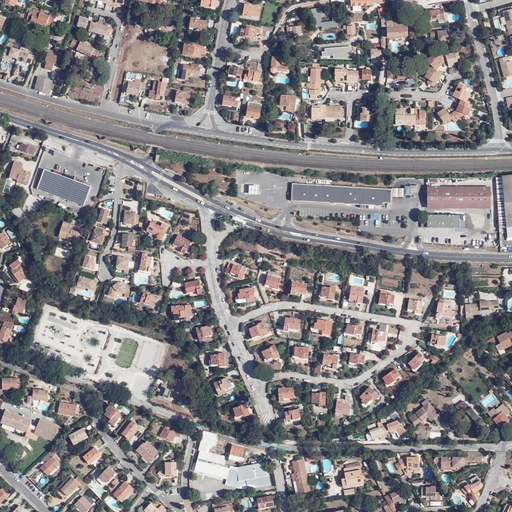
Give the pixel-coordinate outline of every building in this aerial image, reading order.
[(414,7),(413,1),(412,0),(396,0),(397,0),(398,8),(414,7)] [(352,12),(361,12),(361,4),(351,5),(351,3),(347,3),(348,9),(352,9),(352,12)] [(258,17),(260,7),(245,4),(243,13),(248,14),(248,15),(258,17)] [(378,8),(379,16),(380,16),(386,15),(386,13),(384,7),(378,8)] [(511,8),(502,12),(508,31),(511,30),(511,8)] [(40,13),(40,10),(35,9),(34,11),(30,10),(27,19),(52,26),(56,15),(45,12),(44,15),(40,13)] [(443,9),(429,11),(430,20),(444,18),(443,9)] [(387,27),(387,37),(408,35),(406,15),(402,15),(402,17),(400,17),(400,15),(397,15),(397,20),(395,20),(395,26),(391,26),(391,27),(387,27)] [(81,16),(78,26),(90,29),(92,21),(89,20),(89,18),(81,16)] [(206,31),(208,22),(196,20),(196,18),(192,17),(189,27),(196,28),(196,29),(206,31)] [(395,26),(395,20),(391,21),(390,19),(386,19),(386,18),(380,19),(381,19),(382,26),(386,26),(387,27),(391,27),(391,26),(395,26)] [(264,36),(265,30),(245,26),(244,28),(241,28),(239,36),(245,37),(246,35),(255,37),(256,33),(261,34),(261,35),(264,36)] [(348,34),(355,33),(354,26),(347,27),(348,34)] [(449,39),(448,30),(430,32),(430,37),(436,37),(438,36),(438,41),(449,39)] [(68,39),(67,45),(79,51),(91,57),(96,59),(100,52),(78,39),(77,40),(75,39),(73,42),(68,39)] [(183,53),(191,55),(192,52),(200,53),(204,54),(205,48),(204,48),(204,47),(185,43),(183,53)] [(3,55),(31,65),(35,54),(11,46),(10,50),(5,48),(3,55)] [(323,47),(323,59),(353,58),(352,46),(323,47)] [(383,59),(383,48),(371,48),(371,59),(383,59)] [(56,64),(59,53),(49,50),(46,61),(47,62),(45,69),(52,71),(54,64),(56,64)] [(458,50),(454,51),(445,53),(447,60),(448,65),(453,63),(452,61),(454,61),(457,60),(456,55),(459,55),(458,50)] [(91,57),(79,51),(77,54),(89,60),(91,57)] [(435,51),(426,60),(432,65),(438,70),(442,66),(441,65),(439,64),(443,60),(443,61),(447,60),(445,53),(444,52),(437,54),(435,51)] [(282,58),(282,54),(274,53),(274,57),(273,57),(271,68),(271,69),(272,72),(273,73),(275,73),(277,71),(277,70),(288,72),(289,66),(281,65),(282,58)] [(505,57),(499,59),(504,77),(511,74),(511,65),(511,60),(506,62),(505,57)] [(199,67),(200,65),(193,64),(193,66),(184,65),(181,80),(187,81),(189,71),(200,73),(201,68),(199,67)] [(440,76),(442,73),(438,70),(432,65),(430,68),(429,68),(425,76),(429,78),(434,82),(438,75),(440,76)] [(241,79),(243,68),(230,66),(228,74),(236,76),(236,78),(241,79)] [(324,82),(324,79),(323,78),(321,78),(321,72),(322,68),(311,67),(311,82),(320,82),(324,82)] [(409,67),(387,68),(386,76),(394,76),(394,77),(396,77),(406,77),(406,75),(409,74),(409,67)] [(342,80),(346,81),(346,79),(346,69),(346,68),(334,68),(334,77),(335,80),(339,80),(339,76),(342,76),(342,80)] [(357,71),(357,79),(362,79),(362,78),(366,78),(370,78),(371,68),(361,68),(361,71),(357,71)] [(353,81),(357,81),(357,79),(357,71),(357,69),(346,69),(346,79),(353,79),(353,81)] [(259,82),(261,73),(246,70),(245,79),(259,82)] [(434,85),(440,76),(438,75),(434,82),(429,78),(427,81),(434,85)] [(36,89),(50,93),(53,81),(39,77),(36,89)] [(142,81),(129,79),(126,93),(139,95),(142,81)] [(162,99),(165,82),(152,79),(149,97),(162,99)] [(309,82),(309,86),(309,94),(310,94),(316,94),(319,94),(320,90),(320,86),(320,82),(311,82),(309,82)] [(461,98),(472,103),(472,102),(467,99),(470,93),(469,91),(465,89),(467,85),(460,82),(458,82),(453,95),(461,98)] [(188,105),(190,95),(181,94),(182,92),(177,91),(174,101),(179,102),(178,103),(188,105)] [(232,97),(224,95),(223,104),(231,105),(231,106),(238,107),(239,101),(236,100),(236,98),(232,97)] [(282,95),(281,103),(288,104),(287,110),(295,111),(297,96),(282,95)] [(471,107),(472,103),(461,98),(456,109),(452,112),(457,118),(464,113),(468,114),(471,107)] [(324,105),(324,104),(315,104),(315,105),(310,105),(310,116),(320,116),(320,118),(323,118),(324,105)] [(323,118),(323,120),(332,120),(332,116),(338,116),(339,105),(324,105),(323,118)] [(262,108),(248,106),(247,116),(252,117),(252,116),(261,117),(262,108)] [(371,120),(372,106),(360,106),(360,121),(371,120)] [(414,108),(415,124),(426,124),(425,110),(420,110),(420,106),(414,106),(414,108)] [(454,121),(457,119),(457,118),(452,112),(450,114),(446,109),(445,106),(437,112),(443,121),(450,116),(454,121)] [(396,124),(405,124),(405,115),(405,113),(405,108),(401,108),(400,108),(395,108),(396,124)] [(405,124),(415,124),(414,108),(411,108),(411,113),(412,113),(412,115),(405,115),(405,124)] [(18,137),(12,135),(10,141),(15,143),(18,137)] [(19,150),(34,155),(36,147),(21,143),(19,150)] [(25,179),(28,180),(31,173),(21,169),(22,163),(14,161),(9,177),(17,179),(17,178),(25,180),(25,179)] [(37,188),(72,201),(77,203),(84,205),(91,186),(44,169),(37,188)] [(65,169),(64,176),(77,178),(78,171),(65,169)] [(507,227),(511,226),(511,175),(502,176),(507,227)] [(363,205),(382,206),(383,203),(387,203),(387,205),(390,205),(391,189),(292,183),(291,201),(363,205)] [(392,187),(392,196),(410,196),(410,185),(405,185),(405,187),(392,187)] [(490,203),(490,189),(427,189),(427,203),(490,203)] [(132,202),(132,210),(140,210),(140,202),(132,202)] [(12,209),(16,215),(22,210),(18,205),(12,209)] [(108,218),(107,217),(106,217),(106,215),(107,216),(109,211),(102,209),(102,210),(97,208),(95,216),(99,217),(98,222),(106,224),(108,218)] [(505,210),(499,210),(500,227),(507,226),(505,210)] [(129,222),(129,224),(138,224),(139,215),(135,215),(130,215),(130,213),(130,211),(125,211),(124,222),(129,222)] [(428,228),(466,227),(466,215),(463,215),(463,219),(462,219),(462,215),(427,215),(428,228)] [(70,241),(76,242),(80,230),(70,227),(71,224),(62,221),(57,236),(65,239),(66,237),(71,238),(70,241)] [(167,230),(147,221),(144,227),(146,227),(145,229),(158,236),(157,237),(157,239),(158,240),(159,240),(160,240),(161,240),(163,238),(167,230)] [(102,233),(94,231),(94,232),(90,231),(87,239),(96,242),(97,240),(102,242),(103,237),(102,237),(103,233),(102,233)] [(12,242),(5,232),(0,234),(0,244),(3,249),(12,242)] [(137,240),(138,235),(123,234),(122,242),(124,242),(124,247),(128,247),(132,248),(132,240),(133,240),(137,240)] [(191,242),(178,235),(173,244),(182,249),(181,251),(185,254),(191,242)] [(148,254),(143,253),(140,270),(153,273),(153,268),(150,268),(152,257),(147,256),(148,254)] [(94,258),(86,255),(82,267),(93,270),(94,266),(93,266),(92,265),(93,262),(94,258)] [(129,269),(133,269),(134,262),(129,261),(130,259),(118,257),(118,260),(115,260),(115,265),(117,265),(117,266),(124,268),(124,269),(129,270),(129,269)] [(8,266),(12,270),(19,281),(27,275),(22,267),(21,268),(18,264),(22,261),(19,258),(8,266)] [(246,270),(233,265),(230,273),(238,276),(237,278),(242,280),(246,270)] [(19,281),(12,270),(10,271),(18,282),(19,281)] [(75,275),(71,286),(75,287),(76,287),(79,276),(75,275)] [(80,276),(79,276),(76,287),(82,289),(82,287),(83,285),(94,289),(95,289),(96,283),(94,283),(94,281),(80,276)] [(273,277),(268,276),(267,276),(266,285),(274,287),(273,288),(278,290),(280,279),(273,277)] [(125,296),(129,296),(130,289),(130,285),(126,284),(126,282),(118,281),(117,284),(115,283),(111,286),(108,294),(114,296),(116,291),(116,290),(121,291),(122,292),(125,292),(125,296)] [(185,285),(186,289),(187,293),(187,295),(198,293),(198,295),(202,294),(200,282),(185,285)] [(305,294),(307,285),(292,282),(290,294),(295,295),(295,292),(305,294)] [(330,287),(330,288),(322,287),(321,296),(329,298),(329,299),(334,300),(336,288),(330,287)] [(363,304),(364,292),(356,291),(356,288),(351,287),(349,299),(358,301),(358,303),(363,304)] [(239,299),(248,299),(248,302),(254,302),(253,294),(255,294),(255,290),(240,290),(240,294),(239,294),(239,299)] [(395,297),(386,295),(387,292),(381,291),(379,303),(388,304),(388,303),(394,304),(395,297)] [(156,299),(144,294),(140,304),(145,306),(146,303),(153,306),(156,299)] [(18,297),(16,305),(14,305),(12,313),(19,315),(21,312),(23,313),(27,299),(18,297)] [(407,309),(416,310),(416,313),(420,313),(421,301),(408,299),(407,309)] [(495,307),(494,308),(499,308),(499,302),(489,302),(489,301),(480,301),(480,303),(466,304),(466,315),(480,314),(480,311),(480,310),(485,310),(485,311),(490,311),(490,309),(490,307),(495,307)] [(442,318),(442,317),(454,319),(455,312),(447,311),(449,304),(439,302),(437,316),(437,317),(438,318),(439,318),(439,319),(441,318),(442,318)] [(180,322),(180,319),(191,318),(190,306),(171,307),(172,315),(173,315),(173,323),(180,322)] [(288,328),(298,330),(300,320),(285,318),(283,331),(288,331),(288,328)] [(2,335),(1,339),(8,342),(14,323),(5,320),(1,335),(2,335)] [(330,335),(332,322),(317,320),(317,323),(315,323),(314,329),(324,330),(323,334),(330,335)] [(268,335),(263,322),(258,325),(258,326),(250,329),(251,333),(250,333),(253,338),(263,334),(264,336),(268,335)] [(361,334),(362,327),(347,325),(346,333),(354,335),(354,333),(361,334)] [(211,326),(205,328),(204,327),(197,328),(200,341),(205,340),(204,337),(213,335),(211,330),(212,330),(211,326)] [(386,331),(379,330),(379,329),(373,328),(371,341),(376,342),(376,340),(385,341),(386,331)] [(509,339),(511,337),(511,334),(511,333),(508,335),(507,332),(498,337),(497,336),(488,341),(491,346),(494,345),(498,351),(501,350),(502,351),(504,350),(511,346),(511,344),(510,341),(509,339)] [(446,346),(448,337),(432,334),(431,343),(438,344),(438,345),(446,346)] [(269,348),(270,349),(262,353),(264,357),(265,356),(267,360),(275,357),(276,359),(280,357),(275,345),(269,348)] [(302,357),(302,360),(308,360),(309,353),(310,353),(310,349),(301,348),(301,346),(296,346),(295,351),(293,351),(293,357),(295,357),(302,357)] [(425,357),(420,352),(409,363),(414,369),(421,363),(420,362),(425,357)] [(220,354),(220,356),(213,356),(212,360),(211,360),(211,365),(221,365),(221,367),(226,367),(225,354),(220,354)] [(358,364),(358,362),(364,363),(365,356),(351,354),(349,363),(358,364)] [(440,359),(433,354),(430,357),(433,361),(431,363),(433,366),(440,359)] [(336,369),(338,357),(324,355),(322,364),(332,366),(332,368),(336,369)] [(400,375),(395,369),(383,378),(388,385),(395,380),(394,379),(400,375)] [(20,389),(21,381),(19,381),(19,378),(4,377),(3,388),(8,389),(9,387),(15,388),(15,389),(20,389)] [(225,394),(224,391),(234,387),(231,381),(229,382),(228,379),(216,384),(220,396),(225,394)] [(163,383),(161,389),(158,388),(156,393),(158,394),(158,396),(172,402),(173,398),(169,396),(173,386),(163,383)] [(379,397),(370,387),(360,397),(363,400),(362,401),(366,405),(373,398),(375,400),(379,397)] [(284,402),(283,399),(294,398),(293,389),(279,390),(280,403),(284,402)] [(34,390),(34,399),(49,401),(50,392),(34,390)] [(321,393),(321,394),(314,393),(313,403),(322,403),(322,405),(326,405),(327,393),(321,393)] [(339,412),(348,413),(349,404),(340,403),(340,401),(336,401),(335,411),(339,411),(339,412)] [(459,410),(466,405),(463,401),(456,406),(459,410)] [(78,408),(61,403),(59,414),(76,418),(78,408)] [(439,416),(429,403),(424,407),(409,418),(415,426),(420,422),(422,421),(423,422),(428,418),(431,415),(434,419),(439,416)] [(246,415),(247,417),(251,415),(247,404),(242,406),(242,407),(235,409),(238,418),(246,415)] [(104,415),(110,419),(115,424),(117,421),(116,420),(119,415),(115,412),(116,411),(108,405),(104,410),(106,412),(104,415)] [(503,411),(506,409),(503,405),(499,408),(500,410),(497,413),(499,414),(503,411)] [(478,418),(471,408),(467,411),(474,421),(478,418)] [(27,431),(32,419),(6,409),(1,420),(27,431)] [(509,413),(506,409),(503,411),(499,414),(493,419),(500,427),(509,419),(506,416),(509,413)] [(302,418),(299,410),(285,414),(287,421),(293,419),(294,420),(302,418)] [(40,418),(37,425),(42,427),(39,434),(53,441),(57,432),(58,430),(59,427),(40,418)] [(384,424),(382,424),(383,426),(370,431),(373,440),(380,437),(383,436),(384,438),(388,437),(386,434),(386,432),(396,428),(397,430),(398,431),(400,431),(401,435),(406,433),(402,425),(400,426),(399,424),(398,421),(398,420),(389,423),(387,424),(386,423),(386,422),(384,424)] [(140,427),(132,421),(122,434),(128,439),(133,433),(135,434),(140,427)] [(182,434),(174,430),(173,431),(165,427),(161,436),(165,439),(166,438),(173,442),(176,436),(178,437),(179,438),(182,434)] [(88,438),(84,429),(69,436),(73,445),(88,438)] [(215,445),(217,435),(204,431),(201,444),(210,450),(211,444),(215,445)] [(142,451),(151,460),(159,451),(147,441),(145,443),(144,442),(136,450),(140,453),(142,451)] [(230,464),(231,461),(227,460),(218,455),(209,453),(210,450),(201,444),(199,451),(201,451),(199,459),(198,459),(196,469),(228,478),(231,466),(226,465),(226,463),(230,464)] [(233,445),(230,455),(245,459),(246,454),(243,453),(245,448),(233,445)] [(99,456),(93,448),(82,457),(88,465),(99,456)] [(53,457),(57,453),(53,449),(46,456),(49,460),(44,464),(40,468),(48,475),(60,464),(53,457)] [(149,462),(151,460),(142,451),(140,453),(149,462)] [(482,462),(482,453),(468,453),(468,458),(441,458),(442,467),(453,466),(453,468),(456,468),(463,468),(463,465),(463,464),(468,464),(469,464),(469,463),(482,462)] [(41,460),(44,464),(49,460),(46,456),(41,460)] [(399,462),(403,468),(403,469),(408,466),(415,466),(420,466),(419,457),(407,457),(399,462)] [(293,475),(293,478),(308,475),(305,459),(294,462),(296,474),(293,475)] [(391,476),(399,471),(392,459),(384,463),(391,476)] [(178,477),(177,462),(166,462),(167,475),(171,475),(171,477),(178,477)] [(345,470),(360,467),(359,462),(344,465),(345,470)] [(246,470),(238,468),(240,482),(248,480),(249,489),(251,489),(251,488),(271,485),(267,463),(257,464),(257,468),(251,466),(246,467),(246,470)] [(238,468),(231,466),(228,478),(227,480),(226,485),(245,490),(249,489),(248,480),(240,482),(238,468)] [(114,474),(108,467),(98,477),(105,484),(114,474)] [(363,483),(360,467),(345,470),(344,470),(345,478),(339,479),(341,487),(363,483)] [(227,480),(228,478),(196,469),(195,471),(227,480)] [(308,475),(293,478),(294,483),(298,482),(300,494),(312,491),(308,475)] [(66,486),(74,478),(71,476),(64,483),(66,486)] [(87,485),(82,480),(80,477),(76,480),(74,478),(66,486),(64,483),(60,488),(68,496),(78,486),(82,489),(87,485)] [(479,501),(481,495),(478,491),(481,489),(483,486),(481,480),(478,477),(471,481),(473,484),(475,485),(471,487),(470,486),(470,485),(466,487),(466,488),(463,490),(467,496),(470,494),(471,494),(472,494),(475,499),(477,498),(479,501)] [(132,490),(125,483),(114,494),(121,501),(132,490)] [(82,489),(80,491),(83,494),(90,488),(87,485),(82,489)] [(436,486),(431,486),(431,487),(426,487),(422,487),(421,497),(426,497),(431,497),(431,499),(436,499),(436,500),(441,500),(441,494),(440,495),(440,492),(436,492),(436,486)] [(1,490),(7,495),(10,492),(4,487),(1,490)] [(399,492),(385,498),(392,511),(393,511),(395,511),(393,507),(395,506),(394,504),(399,502),(404,500),(402,495),(401,496),(399,492)] [(87,511),(94,505),(84,495),(76,503),(85,511),(87,511)] [(275,507),(273,496),(258,499),(259,507),(266,506),(266,508),(275,507)] [(160,511),(150,502),(143,508),(146,511),(160,511)]
